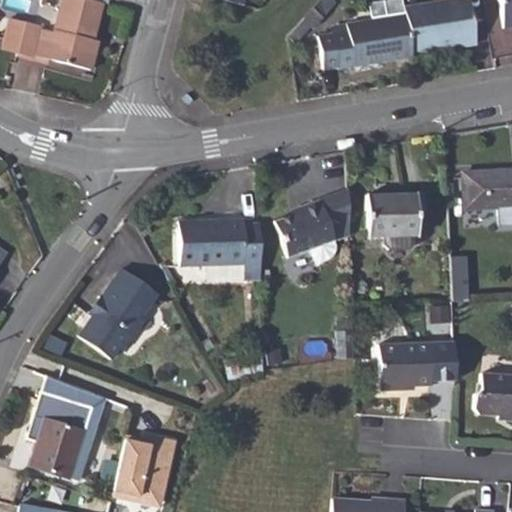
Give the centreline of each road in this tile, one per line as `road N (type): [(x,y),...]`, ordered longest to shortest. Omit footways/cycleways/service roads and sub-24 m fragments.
road 1 (residential): [(119,151),(209,147),(511,95)]
road 2 (residential): [(119,151),(88,229),(48,280),(0,367)]
road 3 (residential): [(158,0),(119,151)]
road 4 (residential): [(0,122),(44,142),(119,151)]
road 5 (residential): [(391,452),(511,464)]
